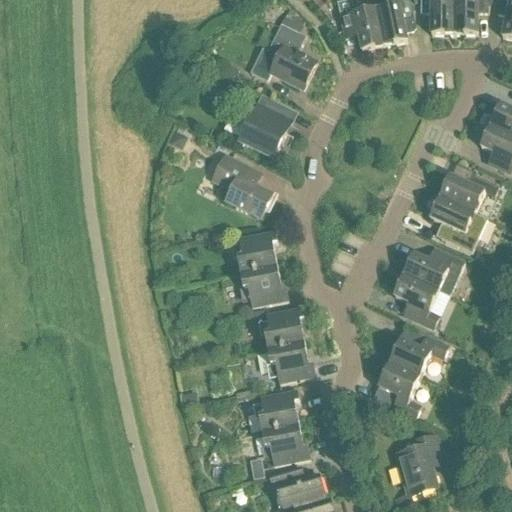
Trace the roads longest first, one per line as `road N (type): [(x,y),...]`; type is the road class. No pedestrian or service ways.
road 1 (residential): [(481,62),(376,73),(344,88),(311,158),(315,181),(301,216),(314,288),(341,306)]
road 2 (residential): [(341,306),(357,298),(426,146),(450,130),(481,62)]
road 3 (residential): [(341,306),(351,367),(327,415),(356,511)]
